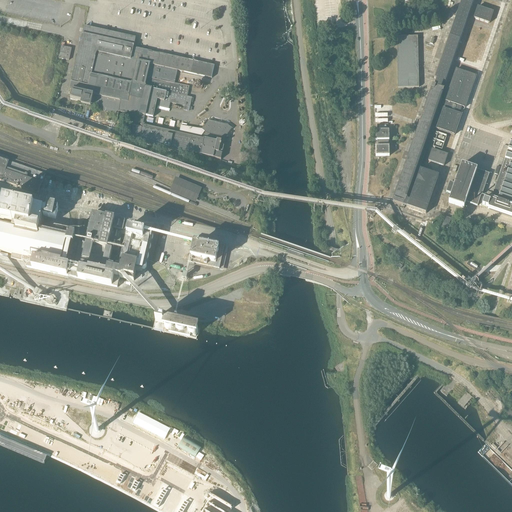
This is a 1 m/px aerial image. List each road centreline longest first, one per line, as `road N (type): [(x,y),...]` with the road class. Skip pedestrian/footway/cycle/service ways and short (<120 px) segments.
road 1 (tertiary): [(365,291),(264,268),(168,304),(0,270)]
road 2 (tertiary): [(365,291),(356,0)]
road 3 (unclassified): [(93,448),(179,486),(193,476),(186,459),(123,424),(55,401)]
road 4 (unknown): [(386,204),(458,0)]
road 5 (unknown): [(231,42),(147,25),(155,42),(232,55)]
road 6 (tertiary): [(511,352),(426,327),(365,291)]
